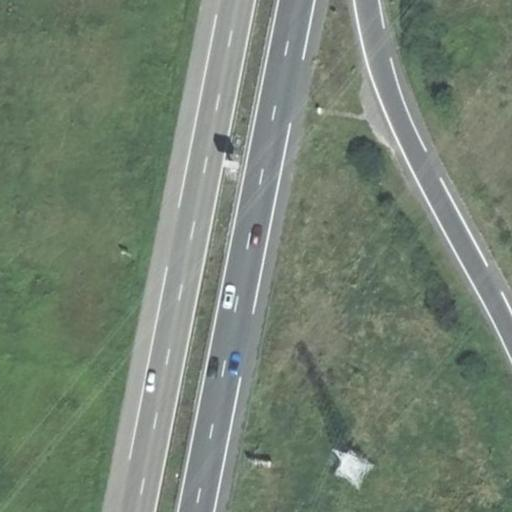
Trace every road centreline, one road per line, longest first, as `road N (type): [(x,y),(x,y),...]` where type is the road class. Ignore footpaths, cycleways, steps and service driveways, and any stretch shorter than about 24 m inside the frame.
road 1 (trunk): [(241,0),(140,511)]
road 2 (trunk): [(195,511),(296,0)]
road 3 (motorway): [(511,337),(419,163),(390,93),(369,0)]
